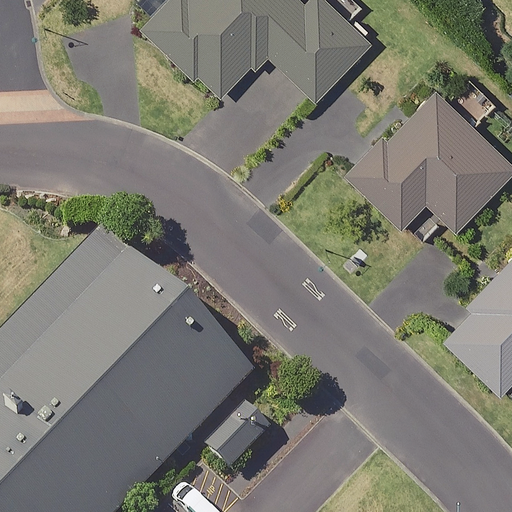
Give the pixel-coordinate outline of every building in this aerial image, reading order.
[(141,26),(147,31),(219,102),(266,53),(313,99),(366,44),(320,0),(136,0),(134,3),(148,18),(141,26)] [(511,173),(511,168),(431,90),(347,177),(403,230),(428,204),(457,232),(511,173)] [(0,511),(141,511),(249,393),(106,254),(0,366),(0,511)] [(511,262),(443,340),(511,402),(511,262)] [(273,434),(245,405),(198,450),(226,479),(273,434)]
